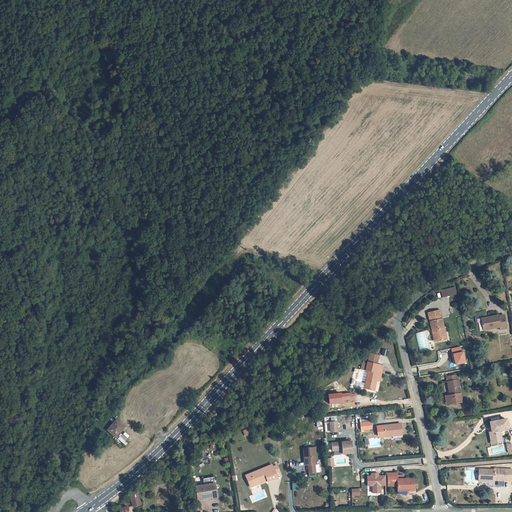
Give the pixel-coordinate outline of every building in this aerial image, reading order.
[(454,290),(440,294),(442,301),(456,297),(454,290)] [(432,331),(435,331),(438,341),(448,339),(439,309),(427,313),(432,331)] [(482,320),(484,330),(501,327),(501,330),(507,329),(505,315),(499,316),(499,315),(491,317),(491,319),(482,320)] [(428,345),(438,341),(435,331),(432,331),(428,345)] [(461,346),(453,348),(456,364),(466,362),(464,352),(462,352),(461,346)] [(367,361),(376,363),(377,355),(368,353),(367,361)] [(353,386),(374,390),(376,380),(378,372),(380,373),(382,365),(376,363),(367,361),(366,361),(366,363),(361,362),(359,368),(357,368),(353,386)] [(443,380),(447,399),(447,401),(445,402),(446,404),(458,402),(454,378),(443,380)] [(355,401),(357,395),(349,393),(342,394),(342,393),(329,394),(330,404),(343,403),(342,400),(350,399),(355,401)] [(489,432),(491,441),(497,440),(497,442),(502,441),(500,430),(508,428),(507,418),(490,422),(492,432),(489,432)] [(104,430),(114,439),(124,427),(115,419),(104,430)] [(332,428),(331,419),(324,419),(325,429),(332,428)] [(375,436),(382,435),(391,434),(391,435),(391,438),(401,436),(399,422),(374,426),(375,436)] [(347,449),(346,438),(326,440),(327,448),(337,447),(338,451),(347,449)] [(302,458),(302,460),(311,458),(310,446),(298,447),(299,458),(302,458)] [(312,463),(311,458),(302,460),(303,464),(304,472),(311,471),(310,463),(312,463)] [(271,479),(270,474),(267,468),(266,466),(244,475),(246,479),(241,481),(243,487),(261,480),(261,483),(271,479)] [(394,471),(385,472),(385,485),(394,485),(394,489),(405,488),(405,490),(411,490),(410,488),(414,488),(414,480),(411,480),(411,477),(401,478),(400,474),(394,474),(394,471)] [(382,475),(375,475),(375,472),(368,472),(368,475),(364,475),(364,484),(370,484),(370,492),(377,492),(377,484),(383,484),(382,475)] [(490,472),(490,474),(475,472),(474,484),(485,485),(486,484),(500,485),(501,473),(490,472)] [(501,473),(500,485),(507,485),(508,474),(501,473)] [(189,484),(190,491),(196,490),(198,502),(210,500),(208,481),(189,484)] [(131,495),(133,508),(141,507),(139,494),(131,495)]
